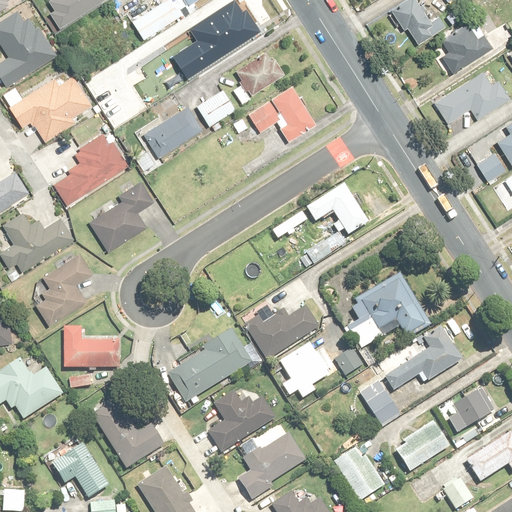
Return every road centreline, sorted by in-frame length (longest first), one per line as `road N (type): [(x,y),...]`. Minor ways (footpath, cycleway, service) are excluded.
road 1 (residential): [(177,259),(386,123)]
road 2 (tertiary): [(386,123),(511,318)]
road 3 (unknown): [(150,321),(142,368),(230,511)]
road 4 (tertiary): [(307,0),(386,123)]
road 5 (residential): [(177,259),(138,276),(133,297),(135,308),(157,321),(179,290)]
